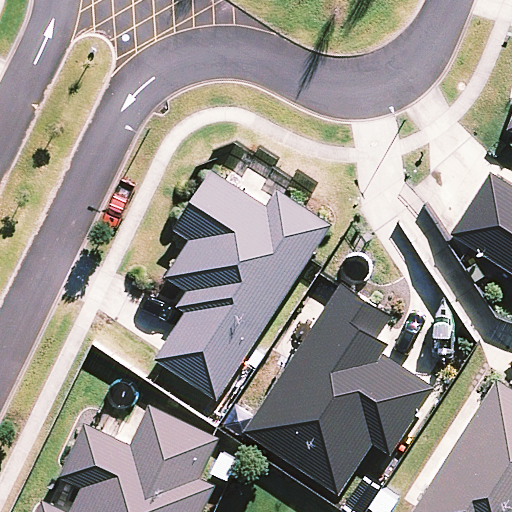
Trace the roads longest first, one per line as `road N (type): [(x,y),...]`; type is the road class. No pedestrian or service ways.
road 1 (residential): [(221,47),(165,67),(131,99),(0,369)]
road 2 (residential): [(449,0),(416,62),(362,84),(328,83),(221,47)]
road 3 (residential): [(0,140),(46,45),(57,0)]
